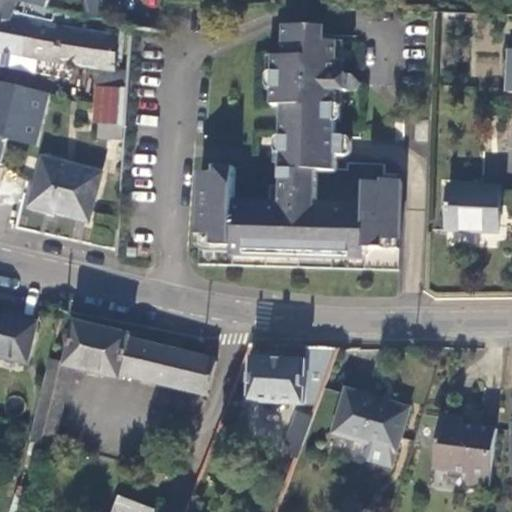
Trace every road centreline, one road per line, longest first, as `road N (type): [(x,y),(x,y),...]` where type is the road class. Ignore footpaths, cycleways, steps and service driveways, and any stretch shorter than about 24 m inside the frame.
road 1 (unknown): [(168,294),(182,60),(211,27),(330,24),(385,34)]
road 2 (tertiary): [(243,312),(511,322)]
road 3 (tertiary): [(0,255),(243,312)]
road 4 (residential): [(177,511),(243,312)]
road 5 (unknown): [(410,157),(409,321)]
